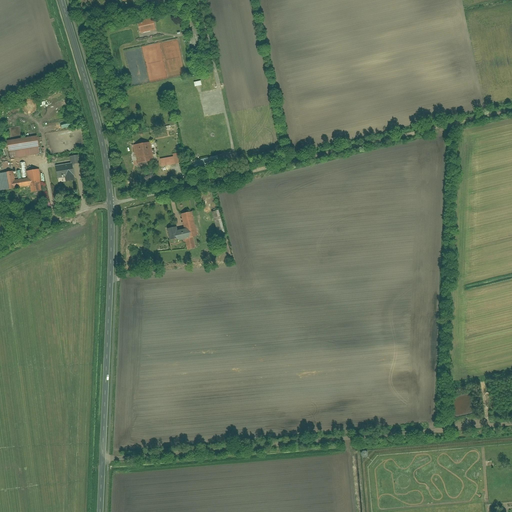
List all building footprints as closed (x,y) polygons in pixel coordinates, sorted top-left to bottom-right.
[(152,17),(136,21),(139,33),(155,29),(152,17)] [(48,127),(49,131),(70,127),(69,122),(48,127)] [(36,135),(6,141),(10,160),(40,154),(36,135)] [(153,160),(150,142),(133,145),(136,163),(153,160)] [(160,159),(161,166),(184,162),(182,152),(173,154),(173,157),(160,159)] [(69,156),(70,163),(55,165),(57,178),(65,177),(65,182),(74,181),(72,164),(78,163),(77,155),(69,156)] [(219,155),(194,162),(196,167),(220,160),(219,155)] [(13,171),(0,172),(0,190),(30,186),(31,192),(40,191),(39,182),(41,182),(39,169),(25,171),(26,177),(14,179),(13,171)] [(176,227),(167,229),(170,240),(178,238),(178,240),(184,239),(187,249),(195,248),(193,237),(197,236),(191,211),(180,214),(184,229),(176,230),(176,227)] [(220,234),(226,233),(224,223),(218,225),(218,221),(223,220),(221,213),(215,215),(220,234)]
